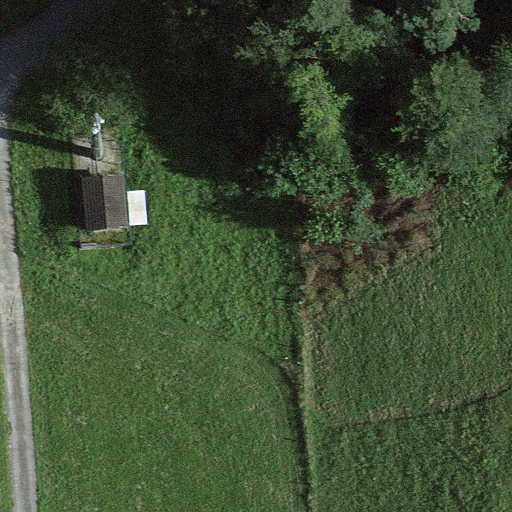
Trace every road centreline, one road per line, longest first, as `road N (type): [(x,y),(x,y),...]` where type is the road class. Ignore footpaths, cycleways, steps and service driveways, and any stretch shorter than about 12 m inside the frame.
road 1 (track): [(33,511),(0,111)]
road 2 (unclassified): [(105,0),(93,17),(0,82)]
